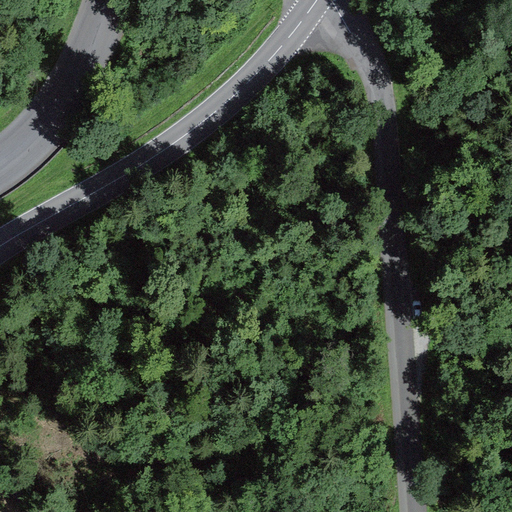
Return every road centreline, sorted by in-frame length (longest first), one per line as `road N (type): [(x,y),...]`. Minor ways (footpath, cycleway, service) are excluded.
road 1 (unclassified): [(329,0),(365,45),(387,114),(408,299),(412,511)]
road 2 (tertiary): [(315,0),(218,112),(0,249)]
road 3 (unclassified): [(112,0),(87,62),(40,135),(0,166)]
